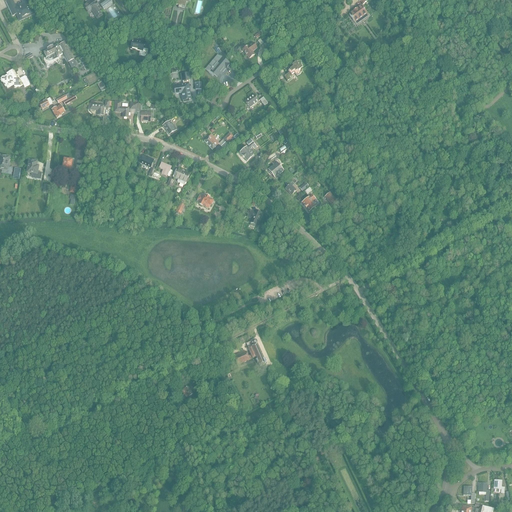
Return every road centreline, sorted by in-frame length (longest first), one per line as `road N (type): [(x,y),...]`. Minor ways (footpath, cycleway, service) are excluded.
road 1 (residential): [(444,433),(343,272),(259,194),(150,140),(0,118)]
road 2 (residential): [(281,9),(299,42),(230,93)]
